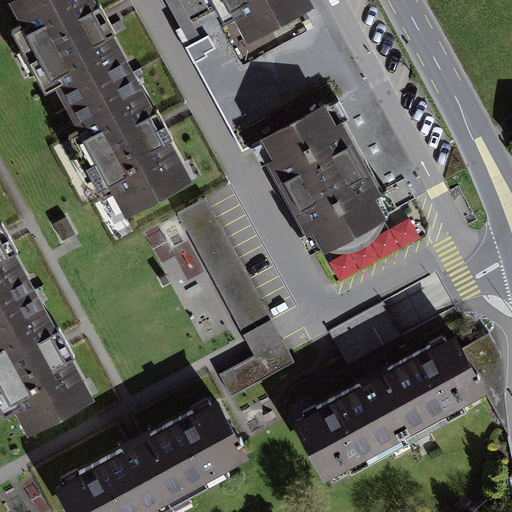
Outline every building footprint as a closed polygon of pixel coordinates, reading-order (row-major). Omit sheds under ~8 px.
[(89,0),(21,0),(7,8),(68,116),(134,79),(89,0)] [(310,0),(180,0),(279,187),(324,273),(426,220),(310,0)] [(134,79),(68,116),(128,224),(194,188),(134,79)] [(0,218),(0,307),(38,287),(9,235),(0,218)] [(185,255),(197,275),(209,268),(198,248),(185,255)] [(38,287),(0,307),(0,374),(32,432),(98,395),(67,339),(38,287)] [(453,332),(302,416),(332,470),(483,386),(453,332)] [(213,400),(61,484),(76,511),(137,511),(243,454),(213,400)]
